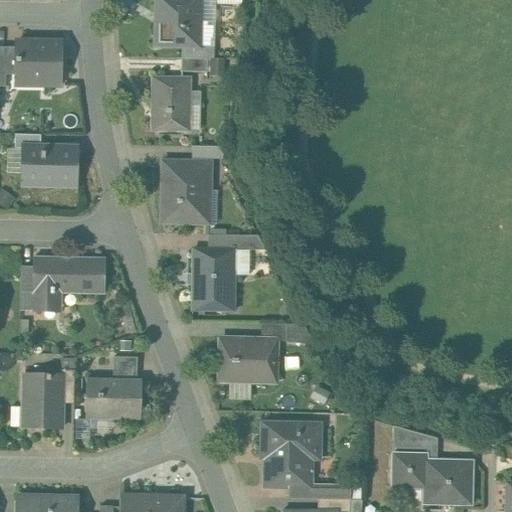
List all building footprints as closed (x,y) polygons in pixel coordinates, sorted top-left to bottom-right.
[(199,0),(156,0),(155,45),(182,46),(198,47),(199,0)] [(61,43),(15,43),(15,64),(19,64),(19,79),(43,80),(43,85),(60,85),(61,43)] [(212,47),(198,47),(182,46),(182,58),(207,59),(212,59),(212,47)] [(182,58),(181,58),(180,72),(206,73),(207,59),(182,58)] [(188,79),(152,79),(152,129),(188,130),(188,79)] [(40,135),(14,134),(13,148),(21,148),(40,148),(40,135)] [(224,147),(191,147),(191,158),(220,159),(224,147)] [(40,148),(21,148),(20,183),(76,185),(77,149),(40,148)] [(208,164),(163,163),(162,221),(202,222),(203,193),(207,193),(208,164)] [(258,236),(228,236),(227,250),(234,250),(234,251),(265,252),(258,236)] [(227,250),(192,249),(191,310),(232,311),(234,251),(234,250),(227,250)] [(103,259),(33,258),(32,312),(35,312),(35,306),(54,306),(54,291),(102,292),(103,259)] [(303,325),(261,324),(260,340),(276,341),(311,343),(312,342),(303,325)] [(260,340),(220,339),(218,382),(275,383),(276,341),(260,340)] [(137,357),(117,356),(116,379),(136,379),(137,357)] [(74,370),(60,370),(60,375),(62,375),(62,396),(74,396),(74,370)] [(60,375),(24,374),(23,428),(61,429),(62,396),(62,375),(60,375)] [(116,379),(85,378),(85,419),(140,419),(141,379),(136,379),(116,379)] [(21,407),(11,407),(11,427),(21,426),(21,407)] [(318,425),(262,424),(261,457),(265,458),(265,486),(293,486),(310,487),(310,486),(310,459),(318,459),(318,425)] [(433,438),(393,427),(392,449),(430,450),(433,438)] [(472,461),(426,460),(426,454),(392,454),(391,487),(424,488),(424,504),(471,505),(472,461)] [(319,486),(310,486),(310,487),(293,486),(292,499),(318,500),(319,499),(319,486)] [(350,487),(319,486),(319,499),(349,500),(350,487)] [(77,511),(78,498),(15,496),(14,511),(77,511)] [(180,511),(181,498),(120,497),(119,511),(180,511)] [(319,499),(318,500),(318,511),(338,511),(349,511),(349,500),(319,499)]
